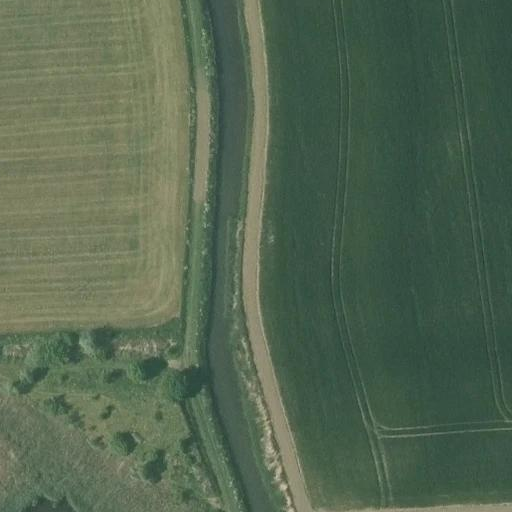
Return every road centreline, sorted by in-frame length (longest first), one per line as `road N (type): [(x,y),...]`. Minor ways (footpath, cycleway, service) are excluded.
road 1 (track): [(188,0),(203,112),(191,359)]
road 2 (track): [(191,359),(232,511)]
